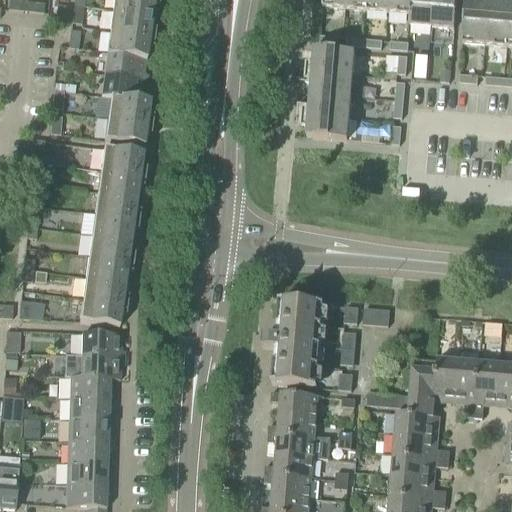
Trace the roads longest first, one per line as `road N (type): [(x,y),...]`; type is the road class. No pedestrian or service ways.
road 1 (tertiary): [(511,271),(337,256)]
road 2 (tertiary): [(198,238),(187,350),(192,404)]
road 3 (tertiary): [(192,404),(222,258)]
road 4 (tertiary): [(222,106),(198,238)]
road 5 (residential): [(130,387),(122,511)]
